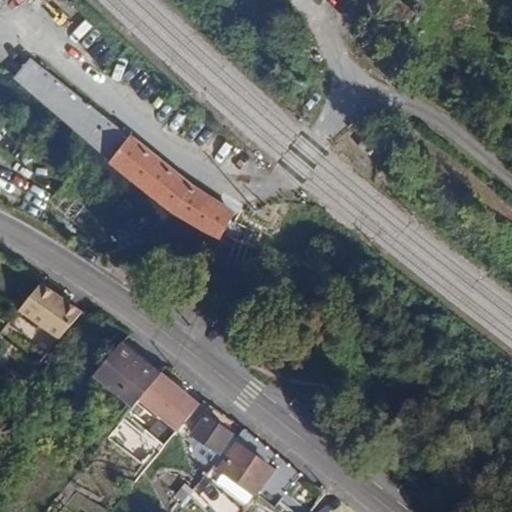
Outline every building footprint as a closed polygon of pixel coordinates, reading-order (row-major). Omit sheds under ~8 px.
[(41,65),(29,56),(14,76),(40,98),(88,138),(120,165),(158,196),(173,208),(212,227),(221,232),(234,212),(226,207),(204,192),(187,180),(168,165),(148,151),(140,145),(135,139),(124,130),(102,113),(74,91),(41,65)] [(65,179),(48,199),(81,227),(98,206),(65,179)] [(38,286),(15,313),(55,344),(77,317),(38,286)] [(120,344),(90,381),(131,410),(135,404),(158,377),(161,374),(120,344)] [(158,377),(135,404),(175,433),(197,406),(158,377)] [(206,414),(195,433),(220,451),(231,431),(222,425),(206,414)] [(237,443),(228,457),(261,480),(263,482),(272,467),(237,443)] [(198,462),(203,478),(209,470),(215,463),(204,454),(198,462)] [(261,480),(228,457),(220,467),(251,492),(261,480)] [(168,488),(184,501),(196,485),(180,472),(168,488)]
